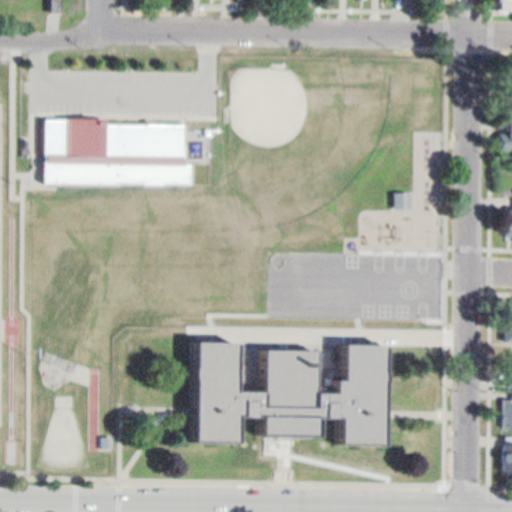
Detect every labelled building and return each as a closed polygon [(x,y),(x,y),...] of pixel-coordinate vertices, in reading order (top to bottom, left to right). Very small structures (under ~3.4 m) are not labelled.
[(511,0),(495,0),(495,10),(511,10),(511,0)] [(511,57),(502,57),(499,100),(511,100),(511,57)] [(511,107),(501,107),(502,145),(511,146),(511,107)] [(37,113),(38,176),(185,180),(186,115),(37,113)] [(409,192),(391,191),(391,210),(409,210),(409,192)] [(511,203),(503,202),(503,236),(511,236),(511,203)] [(511,301),(498,301),(499,332),(511,333),(511,301)] [(184,340),(230,340),(229,387),(254,387),(254,348),(308,348),(308,389),(325,389),(325,378),(333,378),(333,342),(380,342),(379,442),(332,442),(332,416),(310,416),(310,434),(251,434),(251,416),(231,416),(230,442),(184,442),(184,340)] [(56,384),(65,374),(54,364),(45,374),(56,384)] [(511,393),(499,393),(500,425),(511,423),(511,393)] [(511,435),(499,436),(497,470),(511,469),(511,435)]
